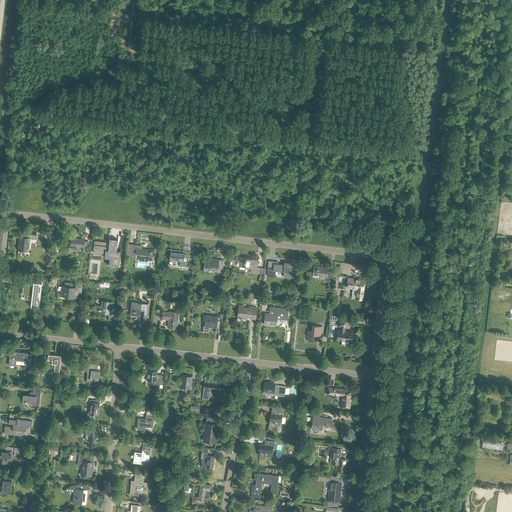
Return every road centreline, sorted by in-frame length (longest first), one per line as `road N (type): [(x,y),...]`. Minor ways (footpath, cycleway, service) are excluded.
road 1 (residential): [(0,289),(7,222),(19,215),(377,256),(384,262),(371,375)]
road 2 (residential): [(107,511),(117,347)]
road 3 (residential): [(224,511),(250,362)]
road 4 (residential): [(371,375),(357,511)]
road 5 (residential): [(250,362),(117,347)]
road 6 (residential): [(371,375),(250,362)]
